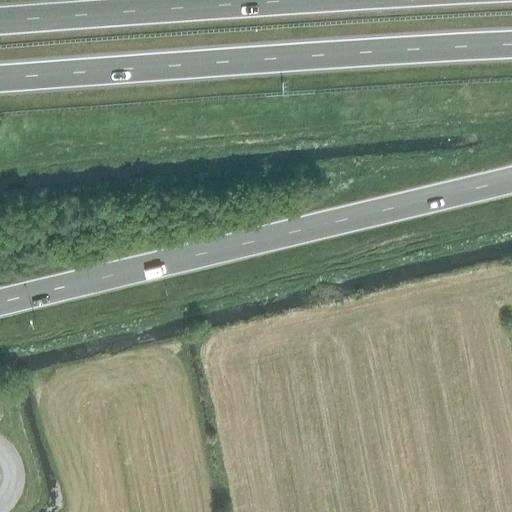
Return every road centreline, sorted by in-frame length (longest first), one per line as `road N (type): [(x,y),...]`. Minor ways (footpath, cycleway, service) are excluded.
road 1 (trunk): [(0,303),(511,182)]
road 2 (trunk): [(0,77),(511,43)]
road 3 (trunk): [(309,0),(0,20)]
